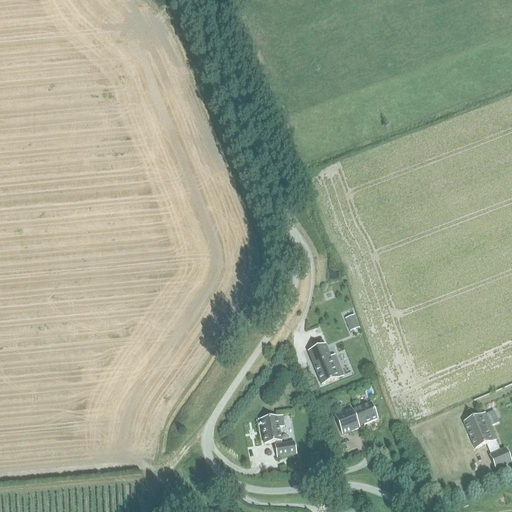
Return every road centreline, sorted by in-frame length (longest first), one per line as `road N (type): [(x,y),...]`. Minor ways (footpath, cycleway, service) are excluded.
road 1 (unclassified): [(294,238),(201,0)]
road 2 (unclassified): [(206,441),(285,309),(297,274),(294,238)]
